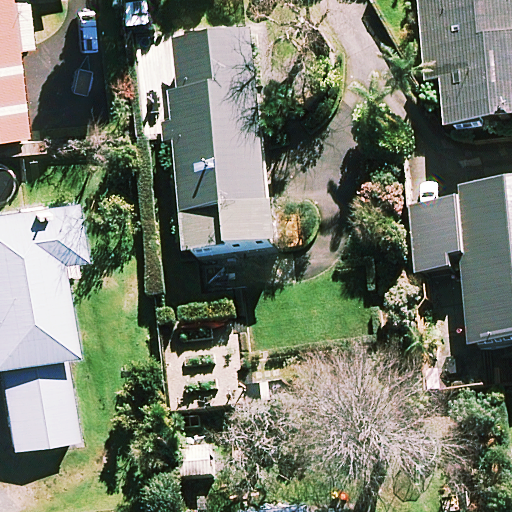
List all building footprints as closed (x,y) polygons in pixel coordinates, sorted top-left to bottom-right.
[(31,46),(26,0),(0,0),(0,138),(23,136),(15,47),(31,46)] [(511,0),(424,0),(434,108),(448,106),(451,136),(511,130),(511,0)] [(276,215),(261,40),(173,48),(195,295),(235,291),(235,287),(288,283),(282,215),(276,215)] [(416,213),(420,278),(456,276),(455,263),(470,262),(475,353),(511,351),(511,190),(466,194),(467,210),(416,213)] [(81,260),(73,203),(0,214),(0,371),(12,450),(77,440),(64,355),(73,354),(59,264),(81,260)]
